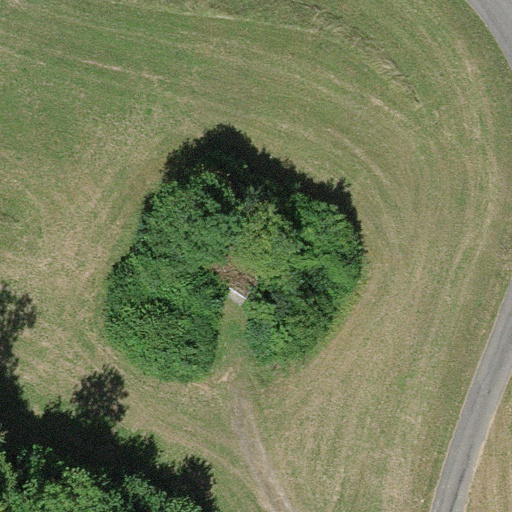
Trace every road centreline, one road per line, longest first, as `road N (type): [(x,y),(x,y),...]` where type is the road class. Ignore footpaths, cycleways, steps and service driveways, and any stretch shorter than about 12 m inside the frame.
road 1 (track): [(239,332),(242,440),(280,511)]
road 2 (track): [(511,333),(450,511)]
